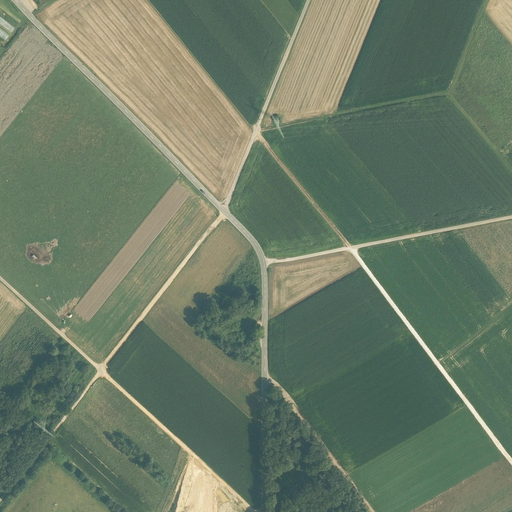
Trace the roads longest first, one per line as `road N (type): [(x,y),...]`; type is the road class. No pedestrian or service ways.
road 1 (tertiary): [(264,511),(263,260),(249,236),(88,74)]
road 2 (track): [(0,501),(219,217),(256,129)]
road 3 (track): [(254,134),(511,461)]
road 4 (track): [(0,278),(255,511)]
road 5 (track): [(511,169),(447,94),(256,129)]
road 6 (track): [(511,217),(263,260)]
road 7 (track): [(146,0),(255,133)]
road 8 (track): [(264,378),(279,387),(370,511)]
road 9 (track): [(256,129),(308,0)]
